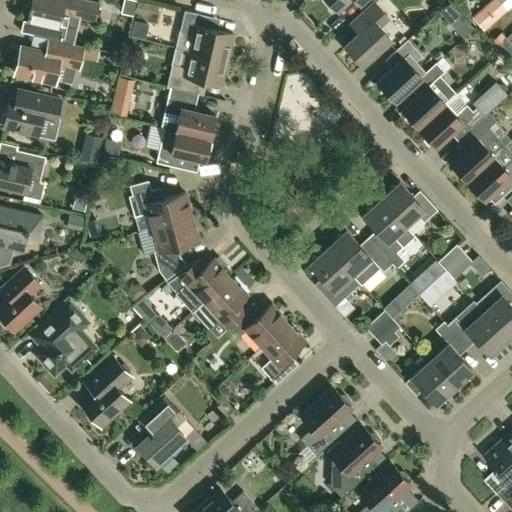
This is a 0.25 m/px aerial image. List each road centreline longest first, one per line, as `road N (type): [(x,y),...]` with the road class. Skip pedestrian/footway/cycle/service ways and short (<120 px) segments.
road 1 (residential): [(275,268),(240,228),(233,202),(269,31)]
road 2 (residential): [(155,511),(341,344)]
road 3 (residential): [(151,511),(128,502),(0,361)]
road 4 (residential): [(400,151),(286,20),(269,31)]
road 5 (residential): [(400,151),(275,268)]
road 6 (residential): [(511,269),(400,151)]
road 7 (residential): [(439,437),(341,344)]
